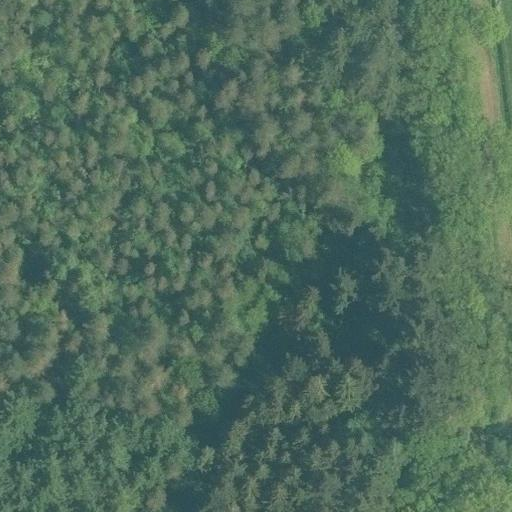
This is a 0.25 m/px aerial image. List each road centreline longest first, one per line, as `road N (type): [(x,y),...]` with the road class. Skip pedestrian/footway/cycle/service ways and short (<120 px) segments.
road 1 (track): [(511,410),(465,0)]
road 2 (track): [(511,420),(485,424),(423,511)]
